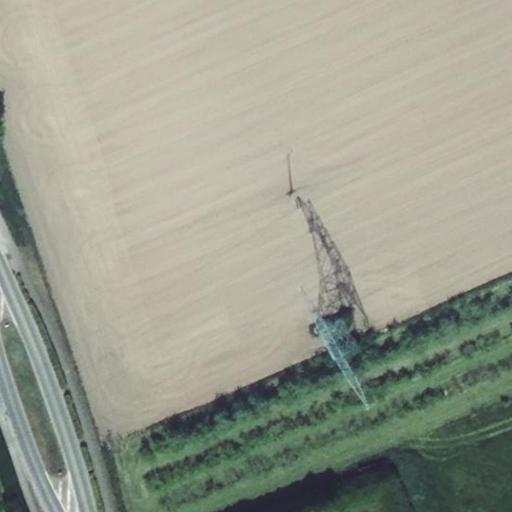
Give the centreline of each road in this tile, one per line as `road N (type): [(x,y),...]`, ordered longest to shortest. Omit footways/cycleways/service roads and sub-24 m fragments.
road 1 (secondary): [(87,511),(39,356),(0,266)]
road 2 (secondary): [(0,365),(56,511)]
